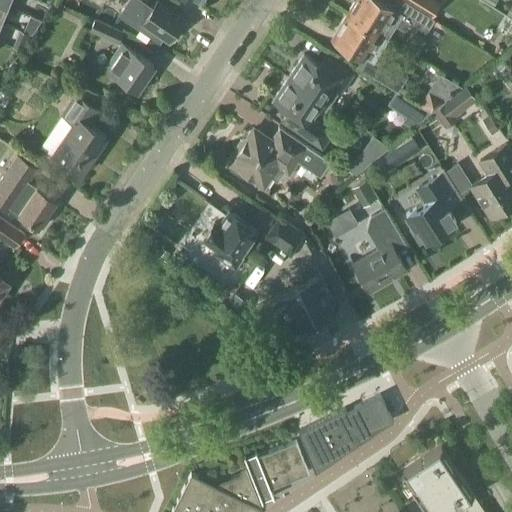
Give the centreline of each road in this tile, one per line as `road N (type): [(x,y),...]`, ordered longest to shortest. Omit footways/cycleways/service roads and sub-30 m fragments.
road 1 (residential): [(70,337),(96,251),(266,0)]
road 2 (tertiary): [(443,329),(296,403),(83,471)]
road 3 (residential): [(83,471),(70,337)]
road 4 (residential): [(443,329),(511,442)]
